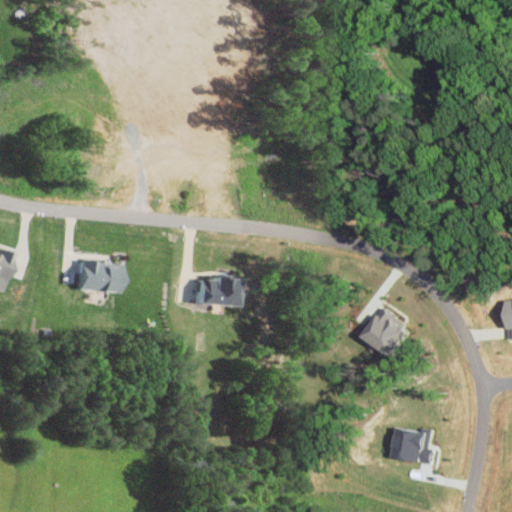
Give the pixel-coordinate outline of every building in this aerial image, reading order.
[(0,288),(10,291),(19,255),(0,249),(0,288)] [(82,261),(81,289),(127,291),(128,262),(82,261)] [(246,304),(247,278),(206,276),(205,302),(246,304)] [(511,298),(501,300),(503,314),(498,314),(500,330),(508,328),(510,339),(511,338),(511,298)] [(403,352),(417,320),(388,308),(374,339),(403,352)] [(397,456),(437,462),(441,431),(406,426),(403,443),(398,443),(397,456)]
